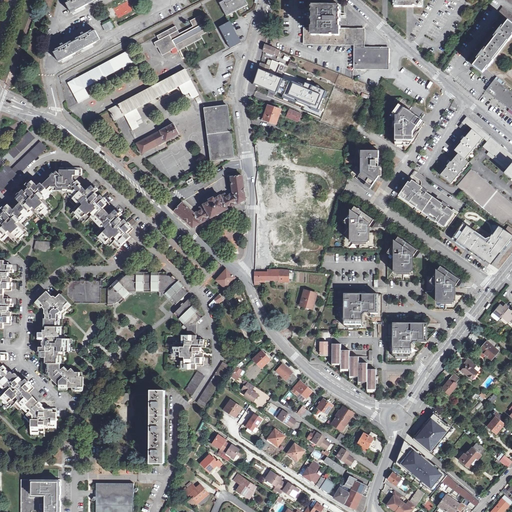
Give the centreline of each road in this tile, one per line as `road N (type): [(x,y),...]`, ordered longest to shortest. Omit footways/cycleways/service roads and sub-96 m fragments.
road 1 (residential): [(238,273),(249,256),(252,207),(240,89),(266,0)]
road 2 (residential): [(481,277),(383,205),(452,90)]
road 3 (tertiary): [(350,398),(284,346),(238,273)]
road 4 (residential): [(449,321),(403,290),(381,291),(380,266),(331,266)]
road 5 (unknown): [(383,470),(268,396)]
road 6 (residential): [(452,90),(354,0)]
road 7 (residential): [(48,74),(159,10)]
